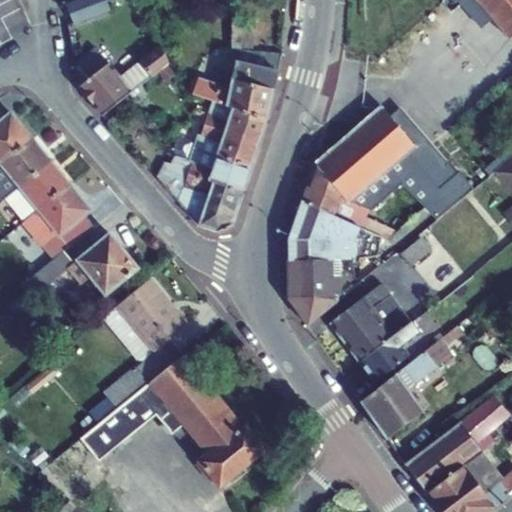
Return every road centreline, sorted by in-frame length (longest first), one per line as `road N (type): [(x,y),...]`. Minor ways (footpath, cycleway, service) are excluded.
road 1 (residential): [(259,258),(194,250),(42,77),(27,65),(0,73)]
road 2 (tertiary): [(321,0),(259,258)]
road 3 (tertiary): [(259,258),(273,327),(353,447)]
